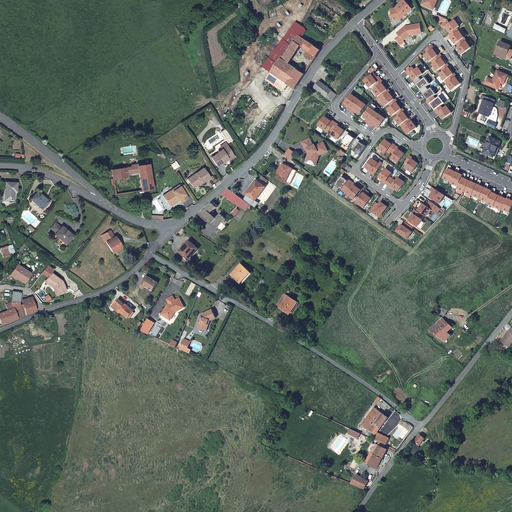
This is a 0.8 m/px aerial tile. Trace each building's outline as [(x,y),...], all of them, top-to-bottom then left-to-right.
[(397,8),(392,9),(394,18),(401,17),(412,7),(406,0),(403,0),(398,5),(399,6),(397,8)] [(438,0),(425,0),(424,4),(435,8),(438,0)] [(449,18),(443,22),(446,26),(448,24),(452,30),(459,26),(461,24),(457,18),(452,21),(449,18)] [(426,22),(431,33),(435,30),(429,19),(426,22)] [(406,24),(398,31),(400,33),(405,38),(411,33),(423,30),(422,21),(413,23),(413,24),(410,24),(410,23),(406,24)] [(507,30),(509,27),(497,21),(496,25),(507,30)] [(296,23),(292,29),(298,34),(302,27),(296,23)] [(466,35),(459,26),(452,30),(451,32),(453,35),(457,42),(458,41),(466,35)] [(271,71),(295,87),(308,68),(301,63),(299,64),(296,68),(288,63),(300,45),(316,55),(320,48),(301,36),(306,29),(302,27),(298,34),(292,29),(289,27),(282,38),(286,41),(278,52),(282,55),(271,71)] [(405,38),(400,33),(396,36),(402,43),(406,40),(405,38)] [(459,45),(464,52),(473,46),(468,39),(469,39),(466,35),(458,41),(460,45),(459,45)] [(497,51),(507,55),(508,53),(511,46),(511,44),(511,42),(502,39),(497,51)] [(426,53),(431,60),(433,58),(439,53),(437,50),(435,47),(436,46),(433,43),(427,47),(430,50),(426,53)] [(442,66),(448,62),(443,56),(444,55),(441,52),(439,53),(433,58),(435,61),(434,62),(439,69),(442,66)] [(447,78),(455,72),(450,66),(451,65),(449,61),(448,62),(442,66),(445,69),(441,72),(446,78),(447,78)] [(411,72),(416,78),(424,71),(419,65),(416,68),(413,65),(408,69),(410,72),(411,72)] [(487,81),(500,87),(503,80),(505,81),(510,73),(500,68),(495,77),(490,75),(487,81)] [(365,78),(371,85),(376,82),(382,77),(380,74),(378,75),(375,71),(365,78)] [(448,81),(453,88),(462,82),(459,78),(457,75),(458,75),(456,71),(455,72),(447,78),(449,81),(448,81)] [(385,81),(382,77),(376,82),(378,85),(375,88),(380,94),(388,88),(386,84),(384,81),(385,81)] [(332,89),(319,79),(314,86),(327,96),(332,89)] [(426,95),(429,98),(435,94),(437,92),(433,86),(430,88),(428,84),(422,89),(426,95)] [(380,94),(377,96),(380,99),(382,97),(387,104),(390,101),(395,97),(393,94),(391,91),(392,90),(389,87),(388,88),(380,94)] [(337,93),(332,89),(327,96),(332,100),(337,93)] [(348,105),(352,108),(360,97),(352,91),(345,100),(348,102),(349,103),(349,105),(348,105)] [(480,110),(490,114),(496,97),(486,93),(480,110)] [(435,94),(429,98),(436,108),(442,104),(446,101),(441,94),(437,97),(435,94)] [(367,103),(360,97),(352,108),(355,110),(356,109),(360,112),(367,103)] [(398,111),(403,107),(400,104),(398,101),(399,100),(396,97),(395,97),(390,101),(393,104),(389,107),(394,113),(398,111)] [(442,104),(436,108),(438,111),(439,110),(444,117),(453,111),(448,104),(444,107),(442,104)] [(367,119),(370,122),(378,111),(371,105),(364,114),(368,118),(367,119)] [(402,122),(410,117),(407,113),(405,110),(406,110),(404,106),(403,107),(398,111),(400,114),(396,116),(401,123),(402,122)] [(378,111),(370,122),(374,124),(375,122),(379,126),(386,116),(378,111)] [(319,123),(329,130),(331,127),(336,120),(333,118),(332,119),(329,117),(326,115),(325,115),(319,123)] [(402,122),(409,132),(418,126),(416,123),(414,121),(413,119),(413,120),(410,116),(410,117),(402,122)] [(340,123),(336,120),(331,127),(334,130),(332,132),(339,137),(345,128),(342,126),(339,124),(340,123)] [(220,131),(228,144),(232,141),(224,128),(220,131)] [(350,132),(350,131),(347,128),(341,136),(344,138),(343,140),(350,145),(356,136),(350,132)] [(484,150),(494,155),(501,139),(491,134),(484,150)] [(354,148),(360,153),(367,144),(360,139),(361,138),(358,136),(353,142),(356,144),(354,148)] [(309,137),(301,140),(305,148),(307,147),(309,153),(307,154),(305,161),(313,163),(315,155),(319,153),(327,149),(323,140),(315,144),(315,143),(313,144),(309,137)] [(392,150),(397,144),(393,141),(393,142),(389,140),(386,138),(380,146),(386,151),(388,149),(391,151),(392,150)] [(393,156),(399,161),(406,152),(403,150),(399,147),(400,146),(397,144),(392,150),(395,152),(393,156)] [(216,165),(223,161),(223,160),(232,154),(226,145),(216,151),(217,152),(210,156),(216,165)] [(407,165),(414,169),(420,161),(417,158),(414,156),(414,155),(411,153),(407,159),(410,161),(407,165)] [(223,160),(223,161),(224,162),(233,156),(232,154),(223,160)] [(372,171),(375,173),(384,162),(380,159),(379,161),(373,156),(366,165),(370,167),(373,170),(372,171)] [(148,163),(137,164),(137,163),(131,164),(131,165),(112,169),(113,178),(126,176),(125,173),(125,171),(128,171),(128,172),(138,171),(141,190),(152,188),(148,163)] [(275,177),(291,183),(297,170),(282,163),(275,177)] [(390,182),(394,176),(391,174),(394,170),(387,165),(381,174),(384,176),(387,179),(386,180),(390,182)] [(187,178),(193,187),(201,181),(201,182),(209,177),(202,167),(187,178)] [(346,189),(353,179),(350,177),(349,178),(346,176),(343,174),(336,182),(346,189)] [(397,186),(400,188),(406,179),(400,175),(397,178),(394,176),(390,182),(393,184),(394,183),(397,186)] [(244,199),(255,206),(257,202),(255,198),(265,186),(256,179),(246,192),(248,193),(244,199)] [(346,189),(355,196),(362,188),(358,185),(355,183),(356,182),(353,179),(346,189)] [(162,194),(169,205),(176,200),(175,199),(178,197),(181,201),(187,197),(184,193),(188,191),(182,182),(162,194)] [(16,185),(0,185),(1,194),(5,194),(5,202),(14,203),(14,192),(16,192),(16,185)] [(446,194),(434,185),(432,189),(434,191),(431,195),(440,202),(446,194)] [(228,187),(221,193),(238,205),(244,199),(228,187)] [(358,199),(365,205),(372,195),(368,192),(370,190),(367,187),(358,199)] [(39,193),(32,201),(44,211),(50,203),(39,193)] [(372,207),(381,214),(389,204),(382,199),(380,202),(380,203),(376,201),(372,207)] [(424,202),(420,208),(428,215),(433,208),(438,212),(441,207),(431,200),(428,204),(424,202)] [(218,227),(222,223),(226,217),(221,212),(217,217),(210,211),(216,206),(211,202),(201,211),(218,227)] [(422,212),(415,208),(413,211),(414,212),(412,215),(411,217),(419,223),(424,216),(421,214),(422,212)] [(403,223),(399,230),(409,237),(413,231),(412,230),(414,227),(407,221),(404,224),(403,223)] [(50,231),(56,235),(61,230),(55,225),(50,231)] [(68,246),(73,237),(62,228),(61,230),(56,235),(55,237),(60,241),(57,245),(64,250),(67,246),(68,246)] [(103,244),(110,239),(106,233),(98,239),(102,245),(103,244)] [(103,244),(110,255),(119,249),(111,238),(110,239),(103,244)] [(180,251),(189,258),(198,247),(189,240),(180,251)] [(231,272),(239,279),(249,268),(241,261),(231,272)] [(24,285),(30,275),(16,266),(10,277),(24,285)] [(44,274),(49,278),(46,282),(50,285),(53,288),(57,298),(67,294),(63,282),(52,274),(55,271),(49,266),(44,274)] [(144,289),(150,296),(157,283),(148,278),(144,285),(146,288),(144,289)] [(143,293),(150,296),(144,289),(146,288),(144,285),(143,283),(140,289),(144,291),(143,293)] [(10,293),(10,304),(19,303),(19,294),(11,293),(10,293)] [(286,293),(278,305),(290,313),(298,301),(286,293)] [(180,299),(175,301),(173,297),(168,300),(170,304),(169,305),(163,314),(171,320),(175,312),(175,311),(176,311),(176,312),(184,307),(180,299)] [(20,306),(23,316),(33,313),(30,300),(29,299),(22,302),(22,303),(22,306),(20,306)] [(124,307),(117,301),(111,308),(118,314),(119,313),(127,319),(133,312),(126,305),(124,307)] [(19,303),(10,304),(12,311),(15,321),(23,318),(23,316),(20,306),(22,306),(22,303),(19,303)] [(4,307),(6,312),(0,314),(0,325),(14,321),(15,321),(12,311),(10,304),(4,307)] [(215,317),(211,309),(201,314),(196,327),(206,331),(208,325),(207,325),(208,320),(210,320),(215,317)] [(444,316),(437,323),(441,325),(447,319),(444,316)] [(428,328),(444,341),(450,334),(446,330),(454,323),(452,321),(450,322),(447,319),(441,325),(437,323),(435,321),(428,328)] [(153,324),(146,320),(139,332),(146,335),(153,324)] [(428,328),(435,321),(432,320),(426,327),(428,328)] [(511,326),(501,339),(508,346),(511,342),(511,326)] [(183,340),(180,346),(187,349),(190,343),(183,340)] [(180,346),(178,350),(188,354),(190,350),(187,349),(180,346)] [(388,418),(375,408),(362,425),(374,434),(375,435),(376,433),(383,425),(386,421),(388,418)] [(351,430),(349,434),(359,439),(361,435),(352,430),(351,430)] [(379,443),(382,437),(376,433),(375,435),(374,434),(371,439),(379,443)] [(419,436),(411,446),(418,451),(425,441),(419,436)] [(374,444),(365,463),(377,469),(386,450),(383,449),(385,446),(383,445),(379,443),(377,446),(374,444)] [(352,483),(352,484),(364,490),(365,488),(367,483),(361,479),(355,477),(352,483)]
